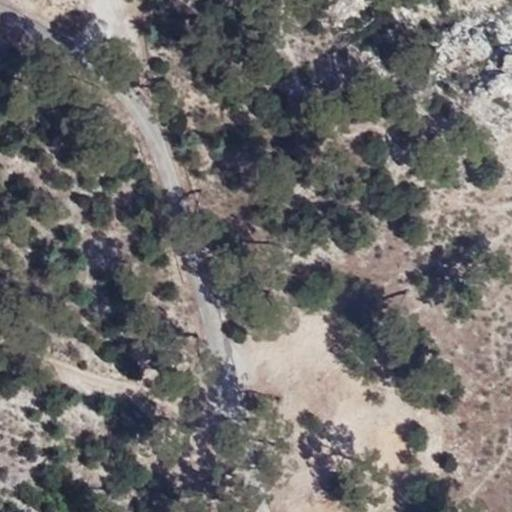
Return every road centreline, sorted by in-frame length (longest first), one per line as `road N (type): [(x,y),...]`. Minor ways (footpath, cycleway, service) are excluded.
road 1 (unclassified): [(0,0),(70,34),(158,123),(223,297),(269,511)]
road 2 (track): [(158,123),(153,69),(115,10)]
